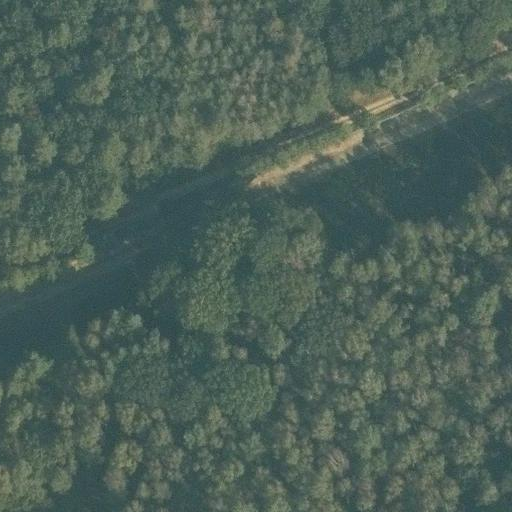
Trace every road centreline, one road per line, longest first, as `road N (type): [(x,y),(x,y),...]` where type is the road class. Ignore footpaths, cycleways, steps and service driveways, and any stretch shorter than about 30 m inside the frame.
road 1 (track): [(0,308),(511,91)]
road 2 (track): [(0,339),(511,124)]
road 3 (track): [(126,254),(84,116),(64,0)]
